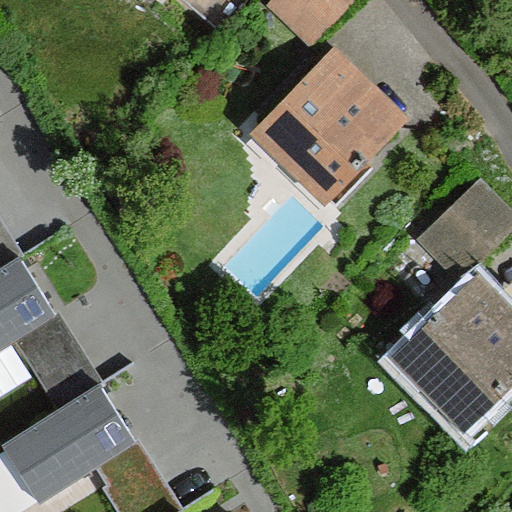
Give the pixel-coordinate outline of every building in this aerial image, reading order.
[(332,27),(303,0),(276,0),(270,7),(311,49),(332,27)] [(358,0),(303,0),(332,27),(358,0)] [(399,127),(328,58),(267,122),(294,150),(286,158),(329,199),(399,127)] [(511,231),(511,212),(482,181),(444,217),(484,260),(511,231)] [(420,241),(461,280),(484,260),(444,217),(420,241)] [(22,252),(0,264),(0,348),(59,312),(22,252)] [(511,329),(470,288),(409,347),(436,377),(425,386),(466,428),(511,384),(511,329)] [(102,381),(0,442),(0,444),(36,504),(139,442),(102,381)]
